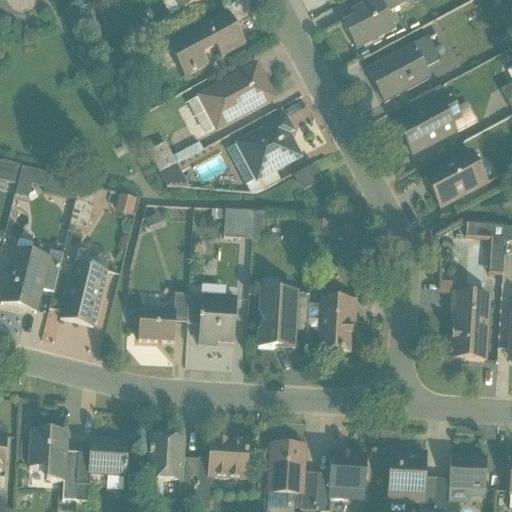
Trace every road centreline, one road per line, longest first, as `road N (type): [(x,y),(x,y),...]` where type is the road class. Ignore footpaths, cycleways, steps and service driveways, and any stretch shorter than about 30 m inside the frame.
road 1 (residential): [(272,0),(402,248),(396,403)]
road 2 (residential): [(396,403),(132,388),(0,355)]
